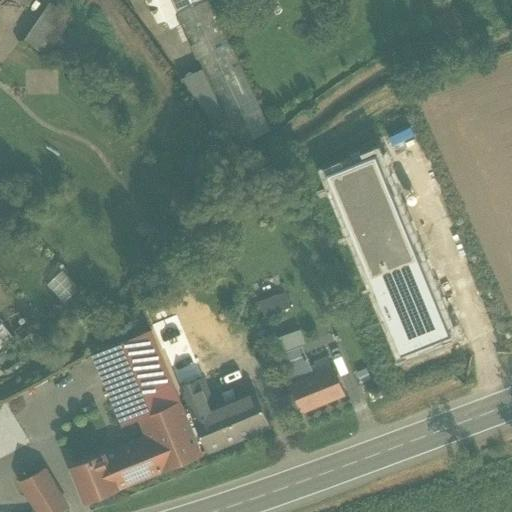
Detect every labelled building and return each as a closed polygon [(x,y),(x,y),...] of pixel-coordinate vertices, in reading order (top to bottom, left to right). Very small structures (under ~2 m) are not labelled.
[(146,0),(157,24),(158,23),(176,15),(181,24),(202,69),(224,117),(237,145),(271,130),(209,0),(146,0)] [(51,3),(24,41),(47,57),(74,20),(51,3)] [(176,15),(158,23),(164,32),(181,24),(176,15)] [(224,117),(202,69),(181,78),(214,124),(224,117)] [(322,167),(318,169),(396,364),(464,337),(463,332),(461,331),(459,323),(454,324),(388,163),(390,162),(386,153),(384,154),(379,146),(350,156),(350,154),(340,159),(341,162),(323,169),(322,167)] [(59,270),(47,284),(63,299),(76,285),(59,270)] [(260,302),(266,317),(291,307),(285,291),(260,302)] [(145,311),(161,349),(181,340),(185,339),(169,301),(145,311)] [(117,328),(89,344),(94,355),(151,331),(142,309),(117,328)] [(1,322),(0,323),(0,368),(1,369),(24,347),(1,322)] [(149,436),(188,420),(151,331),(94,355),(123,425),(141,418),(149,436)] [(178,390),(182,388),(198,381),(181,340),(161,349),(178,390)] [(301,346),(279,354),(292,384),(310,376),(307,369),(310,367),(301,346)] [(292,384),(291,384),(303,411),(343,395),(332,367),(310,376),(292,384)] [(256,392),(211,411),(202,390),(206,388),(202,378),(198,381),(182,388),(207,449),(206,449),(207,452),(270,426),(256,392)] [(149,436),(72,467),(86,501),(201,454),(188,420),(149,436)] [(55,511),(67,508),(45,469),(20,483),(37,511),(55,511)]
